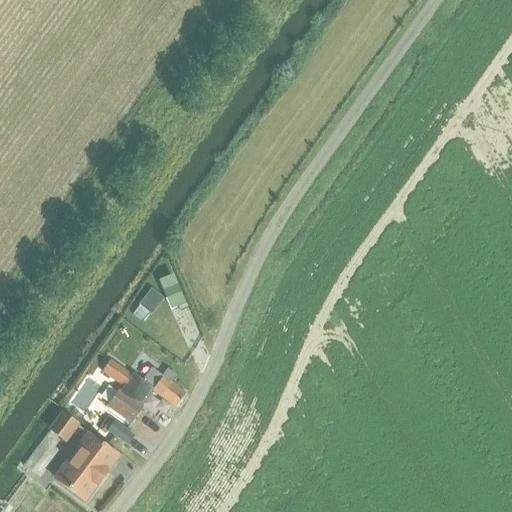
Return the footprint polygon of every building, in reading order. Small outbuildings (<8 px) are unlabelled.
[(152,288),(139,304),(151,313),(163,297),(152,288)] [(176,408),(186,394),(170,382),(175,376),(166,370),(161,376),(151,369),(142,381),(132,374),(131,376),(109,361),(102,372),(123,387),(119,392),(118,391),(107,406),(131,423),(142,408),(141,407),(152,392),(176,408)] [(47,430),(64,443),(78,425),(61,413),(47,430)] [(114,421),(106,432),(126,446),(134,436),(114,421)] [(86,433),(52,480),(83,503),(118,457),(86,433)]
